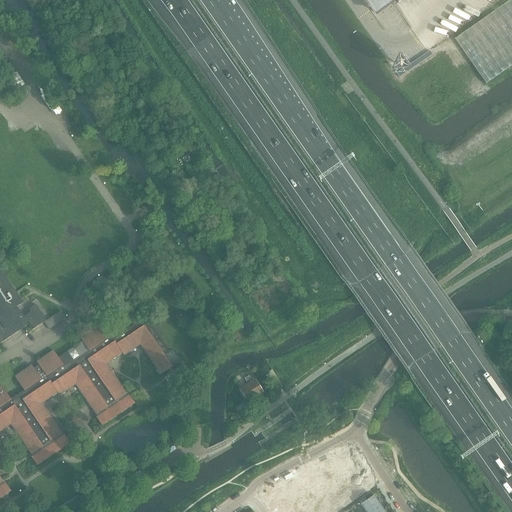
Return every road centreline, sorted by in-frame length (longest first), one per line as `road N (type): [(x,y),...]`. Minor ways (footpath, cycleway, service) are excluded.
road 1 (motorway): [(175,0),(511,480)]
road 2 (motorway): [(511,426),(215,0)]
road 3 (unclassified): [(354,433),(400,354),(425,332),(456,316),(511,313)]
road 4 (residential): [(252,494),(258,481),(354,433)]
road 5 (residential): [(89,511),(191,450)]
